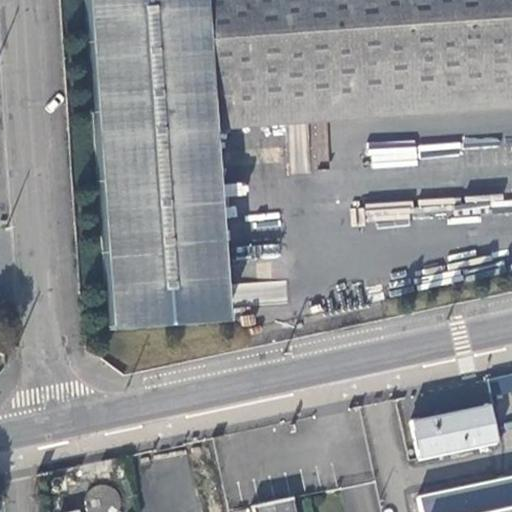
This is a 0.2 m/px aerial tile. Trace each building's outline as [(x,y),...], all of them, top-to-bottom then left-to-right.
[(222,320),(208,115),(511,93),(511,0),(85,0),(108,328),(222,320)] [(418,459),(493,444),(485,406),(410,421),(418,459)] [(511,511),(511,479),(419,499),(421,511),(511,511)] [(113,511),(114,511),(117,509),(118,504),(119,500),(119,496),(117,491),(115,488),(112,484),(108,482),(104,481),(99,481),(95,482),(91,484),(87,487),(85,491),(83,495),(83,499),(83,503),(85,507),(87,511),(88,511),(113,511)] [(252,506),(253,511),(294,511),(291,497),(252,506)]
